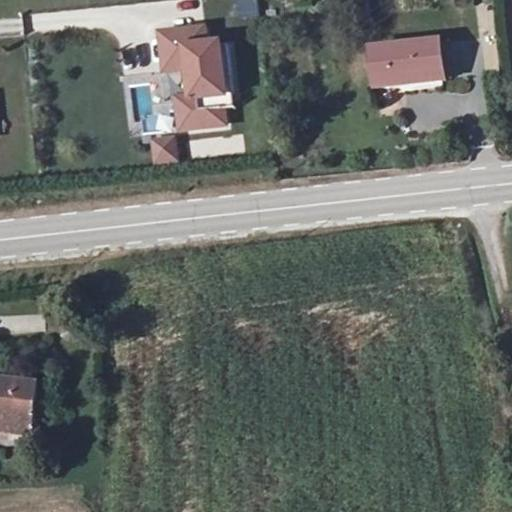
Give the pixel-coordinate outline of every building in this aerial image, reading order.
[(260,0),(239,0),(241,21),(262,20),(260,0)] [(181,137),(237,134),(232,45),(214,46),(213,31),(163,34),(166,80),(191,79),(193,99),(179,100),(181,137)] [(427,105),(424,68),(357,74),(360,112),(427,105)] [(187,140),(188,156),(244,152),(243,136),(187,140)] [(181,140),(154,142),(156,168),(183,166),(181,140)] [(39,389),(0,384),(0,439),(32,442),(39,389)]
